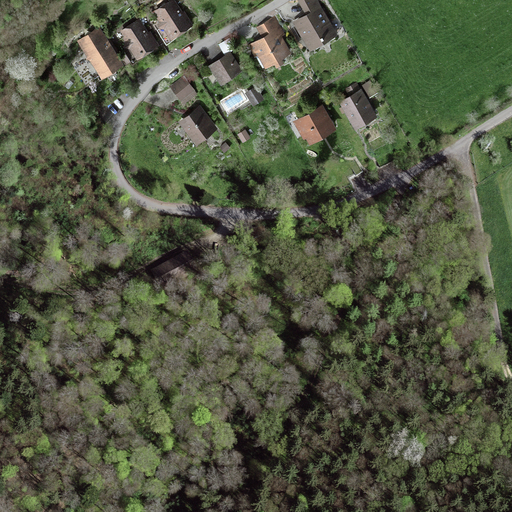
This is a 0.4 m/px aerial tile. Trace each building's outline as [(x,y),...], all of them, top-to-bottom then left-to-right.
[(169,42),(191,27),(173,0),(171,0),(155,10),(160,17),(158,26),(169,42)] [(300,0),(299,0),(306,11),(308,10),(311,14),(295,23),(303,36),(307,34),(313,44),(333,32),(317,5),(319,4),(316,0),(300,0)] [(124,51),(132,63),(157,47),(139,19),(121,31),(126,37),(124,51)] [(94,78),(119,61),(98,30),(81,41),(88,52),(86,65),(94,78)] [(262,52),(256,55),(263,66),(286,53),(281,44),(284,42),(279,34),(276,36),(274,31),(256,41),(262,52)] [(213,65),(222,79),(238,69),(229,55),(213,65)] [(184,77),(172,86),(184,102),(195,93),(184,77)] [(351,96),(342,101),(354,123),(373,112),(356,83),(346,88),(351,96)] [(254,102),(261,97),(256,90),(249,95),(254,102)] [(322,107),(299,120),(310,139),(332,126),(322,107)] [(199,109),(183,121),(196,139),(213,127),(199,109)] [(249,137),(245,130),(239,134),(243,140),(249,137)] [(387,148),(373,155),(380,168),(394,161),(387,148)] [(363,172),(355,159),(348,163),(356,176),(363,172)] [(162,287),(194,270),(187,255),(154,272),(162,287)]
